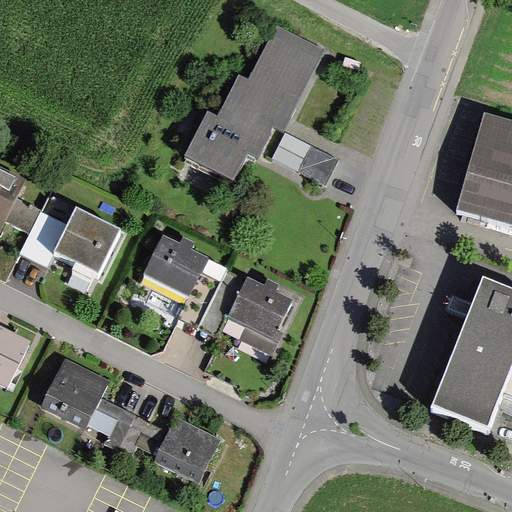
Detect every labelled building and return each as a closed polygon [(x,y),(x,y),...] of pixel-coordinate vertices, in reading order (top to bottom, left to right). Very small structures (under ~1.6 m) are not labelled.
[(324,50),(277,24),(249,80),(238,75),(217,116),(208,111),(184,156),(235,180),(248,155),(258,159),(274,127),(283,132),(324,50)] [(511,119),(484,112),(457,208),(511,224),(511,119)] [(339,160),(285,133),(272,158),(326,186),(339,160)] [(26,179),(0,166),(0,233),(6,222),(29,234),(40,211),(41,210),(17,198),(26,179)] [(121,229),(76,206),(67,224),(54,251),(98,273),(121,229)] [(67,224),(40,211),(29,234),(20,254),(47,267),(54,251),(67,224)] [(180,244),(162,235),(143,274),(189,297),(201,272),(209,258),(192,249),(186,247),(180,244)] [(184,236),(180,244),(186,247),(192,249),(195,242),(184,236)] [(228,267),(209,258),(201,272),(220,282),(228,267)] [(227,318),(248,277),(228,267),(220,282),(197,328),(217,338),(227,318)] [(189,297),(178,319),(197,328),(220,282),(201,272),(189,297)] [(511,286),(483,275),(472,304),(469,311),(467,315),(432,406),(488,428),(500,395),(511,399),(511,286)] [(270,288),(264,286),(248,277),(227,318),(245,327),(239,339),(272,355),(283,333),(278,331),(293,300),(276,291),(270,288)] [(268,279),(264,286),(270,288),(276,291),(280,285),(268,279)] [(469,311),(472,304),(453,296),(448,308),(467,315),(469,311)] [(0,383),(7,387),(31,341),(0,325),(0,383)] [(110,382),(66,360),(41,408),(85,430),(88,426),(101,399),(103,395),(110,382)] [(136,416),(101,399),(88,426),(109,436),(105,444),(118,451),(136,416)] [(170,433),(136,416),(118,451),(132,458),(137,447),(157,457),(170,433)] [(199,484),(221,440),(177,418),(174,425),(170,433),(157,457),(155,462),(199,484)]
